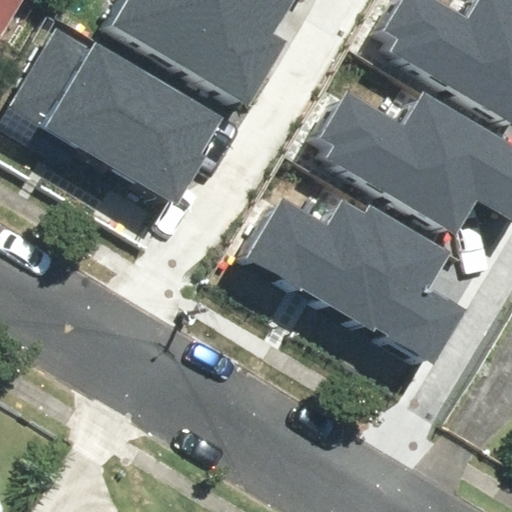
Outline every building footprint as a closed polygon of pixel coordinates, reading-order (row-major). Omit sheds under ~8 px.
[(0,0),(0,21),(12,0),(0,0)] [(110,0),(98,20),(228,99),(266,37),(253,29),(270,0),(110,0)] [(431,0),(416,0),(386,52),(511,125),(511,4),(504,0),(488,0),(474,25),(431,0)] [(51,23),(0,110),(0,123),(54,154),(61,142),(155,196),(204,112),(51,23)] [(351,95),(317,154),(457,234),(480,194),(511,212),(511,145),(424,94),(406,126),(351,95)] [(284,200),(249,258),(434,370),(471,310),(429,285),(449,253),(367,203),(360,214),(341,203),(327,226),(284,200)]
